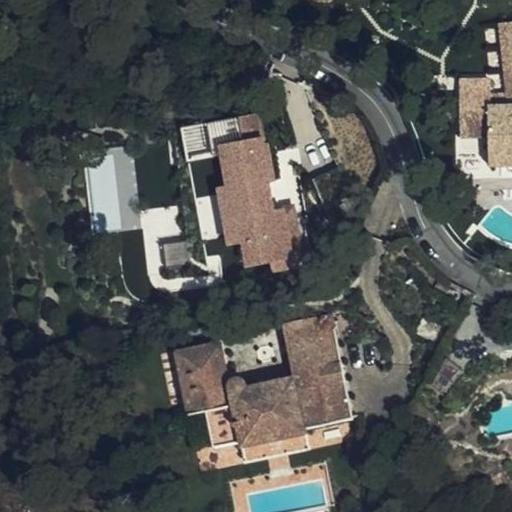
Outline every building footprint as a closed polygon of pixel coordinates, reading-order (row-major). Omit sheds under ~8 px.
[(262,142),(256,109),(202,120),(207,153),(220,151),(225,180),(217,182),(223,206),(234,215),(238,238),(244,237),(248,256),(291,247),(283,206),(273,207),(268,181),(282,178),(279,164),(271,165),(267,141),(262,142)] [(165,164),(170,163),(184,160),(178,127),(160,131),(165,164)] [(511,183),(511,144),(506,145),(506,151),(491,154),(495,185),(511,183)] [(184,160),(170,163),(178,214),(192,211),(184,160)] [(355,194),(341,163),(314,176),(334,222),(344,217),(337,202),(355,194)] [(494,198),(511,196),(511,183),(495,185),(493,186),(494,198)] [(192,211),(178,214),(173,215),(178,241),(162,245),(165,271),(201,264),(192,211)] [(244,444),(309,430),(308,425),(355,415),(333,313),(287,323),(297,373),(248,384),(245,377),(240,375),(236,376),(231,380),(223,340),(179,349),(191,413),(207,409),(216,445),(243,439),(244,444)] [(174,349),(162,352),(172,395),(184,392),(174,349)] [(464,373),(446,360),(431,392),(442,400),(464,373)] [(313,447),(309,430),(244,444),(247,460),(313,447)]
